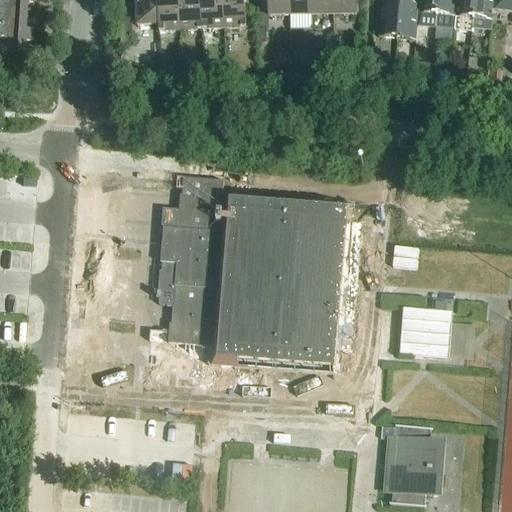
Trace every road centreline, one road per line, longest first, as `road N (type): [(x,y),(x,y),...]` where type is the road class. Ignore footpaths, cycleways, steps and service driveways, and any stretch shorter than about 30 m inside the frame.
road 1 (track): [(70,103),(511,140)]
road 2 (residential): [(0,149),(37,152),(63,139),(78,0)]
